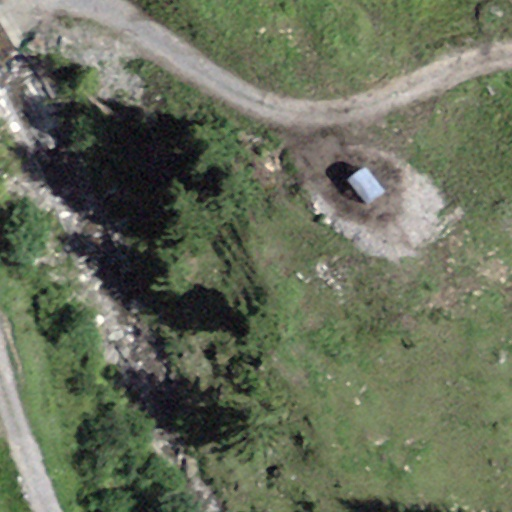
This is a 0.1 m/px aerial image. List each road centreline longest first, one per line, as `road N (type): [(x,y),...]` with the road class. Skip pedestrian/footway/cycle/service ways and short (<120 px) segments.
road 1 (track): [(83,0),(245,96),(314,120),(511,60)]
road 2 (track): [(50,511),(0,354)]
